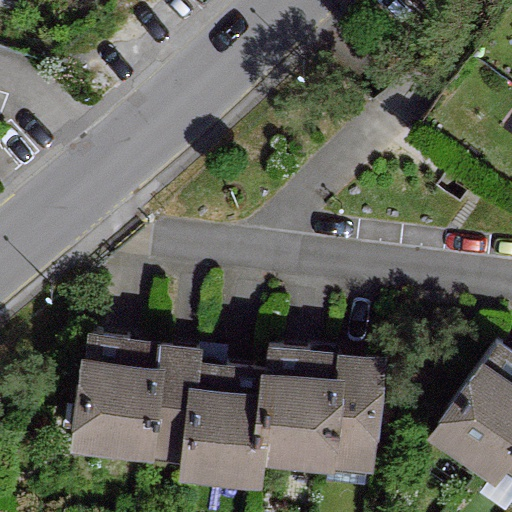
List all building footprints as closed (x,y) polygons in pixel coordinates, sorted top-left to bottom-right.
[(185,441),(195,348),(196,335),(90,323),(78,429),(185,441)] [(499,446),(511,427),(511,342),(497,332),(438,417),(493,455),(499,446)] [(368,455),(380,347),(271,334),(267,355),(259,443),(368,455)] [(184,458),(257,465),(259,443),(267,355),(195,348),(185,441),(184,458)] [(511,454),(511,427),(499,446),(511,454)]
